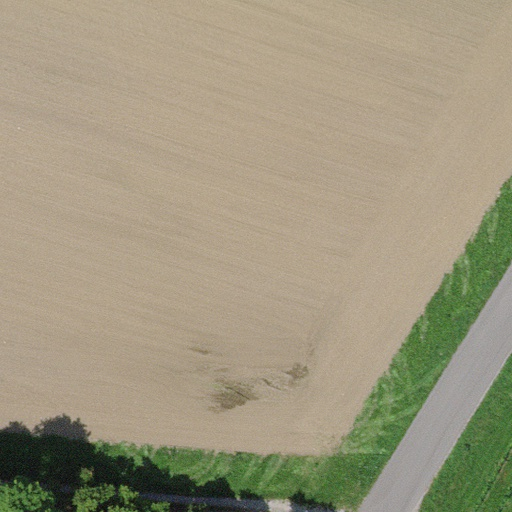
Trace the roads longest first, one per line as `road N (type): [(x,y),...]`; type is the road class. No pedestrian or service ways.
road 1 (unclassified): [(388,511),(511,312)]
road 2 (track): [(146,511),(0,496)]
